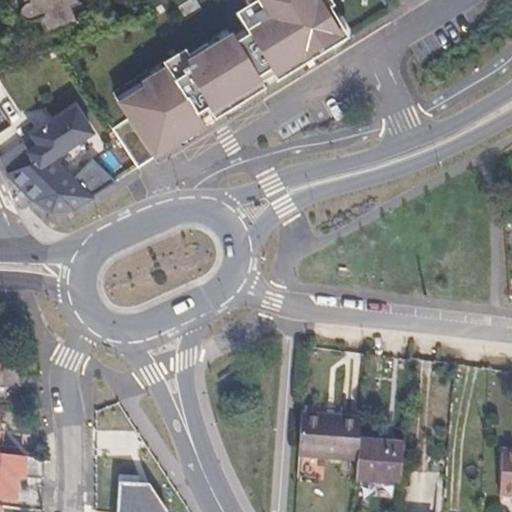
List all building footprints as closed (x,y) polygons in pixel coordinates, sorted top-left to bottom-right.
[(5,0),(9,11),(21,6),(22,9),(17,16),(18,22),(28,24),(39,21),(45,37),(75,26),(68,8),(78,4),(76,0),(5,0)] [(243,0),(249,8),(236,16),(247,34),(236,42),(233,37),(120,106),(130,121),(113,131),(138,170),(274,86),(349,40),(323,0),(243,0)] [(9,175),(14,180),(34,201),(50,216),(70,212),(88,200),(112,186),(90,162),(70,180),(51,159),(92,134),(76,109),(33,134),(40,145),(29,152),(34,161),(9,175)] [(307,409),(302,452),(359,457),(361,437),(362,424),(346,423),(345,430),(316,428),(318,409),(307,409)] [(318,409),(316,428),(345,430),(346,423),(362,424),(363,414),(318,409)] [(359,457),(358,478),(401,484),(405,443),(361,437),(359,457)] [(511,449),(505,450),(503,495),(511,495),(511,449)] [(0,493),(14,495),(17,476),(42,477),(43,458),(0,453),(0,493)] [(148,483),(117,481),(115,511),(165,511),(165,510),(148,483)]
